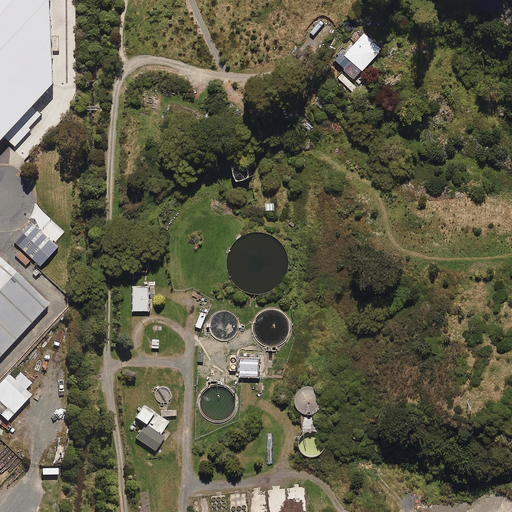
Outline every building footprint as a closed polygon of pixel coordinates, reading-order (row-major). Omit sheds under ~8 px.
[(382,51),(364,34),(347,51),(343,47),(332,58),(354,79),(382,51)] [(322,110),(329,103),(319,93),(313,100),(322,110)] [(0,146),(21,123),(0,103),(0,146)] [(13,240),(40,264),(57,245),(31,221),(13,240)] [(0,353),(48,303),(0,258),(0,353)] [(132,274),(132,282),(147,282),(147,273),(132,274)] [(149,311),(148,286),(133,286),(133,312),(149,311)] [(174,317),(171,302),(165,303),(169,318),(174,317)] [(260,358),(240,358),(240,378),(259,378),(260,358)] [(13,381),(8,376),(0,384),(0,435),(5,430),(7,431),(11,427),(7,423),(30,397),(24,391),(31,384),(20,374),(13,381)] [(299,442),(299,449),(303,454),(306,457),(311,458),(315,458),(319,456),(323,453),(325,449),(325,444),(323,438),(318,434),(316,413),(320,410),(322,406),(323,401),(322,396),(319,392),(315,389),(311,387),(306,387),(299,390),(296,394),(294,399),(295,406),(298,410),(302,413),(303,436),(299,442)] [(170,428),(141,407),(131,421),(146,431),(136,444),(151,455),(170,428)] [(176,410),(161,411),(161,418),(176,417),(176,410)] [(67,440),(58,438),(54,463),(63,465),(67,440)]
